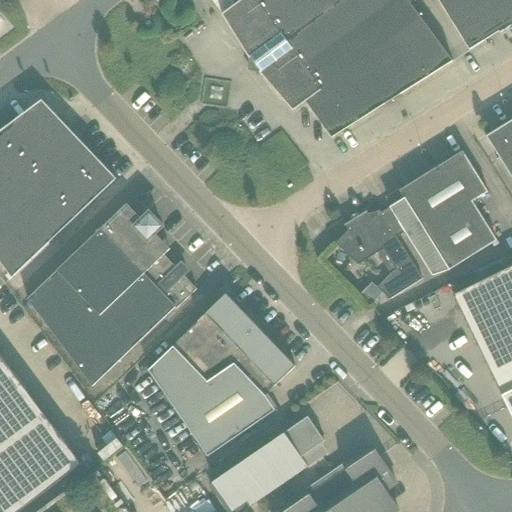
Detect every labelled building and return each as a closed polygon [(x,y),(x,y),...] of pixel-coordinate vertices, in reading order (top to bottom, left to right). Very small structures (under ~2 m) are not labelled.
[(452,62),(406,0),(230,0),(235,6),(222,15),(249,59),(251,58),(261,71),(259,72),(293,112),(306,102),(332,138),(452,62)] [(511,0),(437,0),(469,51),(499,32),(500,33),(511,25),(511,0)] [(101,169),(105,166),(71,124),(66,127),(54,112),(29,110),(0,133),(0,262),(12,279),(116,179),(108,179),(101,169)] [(511,120),(486,137),(511,178),(511,120)] [(352,260),(360,251),(369,259),(377,254),(390,274),(377,288),(382,293),(390,300),(422,279),(395,235),(404,229),(433,276),(449,271),(497,241),(473,202),(488,192),(463,152),(388,198),(393,206),(381,213),(380,211),(368,215),(367,213),(366,212),(345,225),(345,226),(346,226),(348,231),(335,244),(352,260)] [(27,300),(92,387),(175,308),(176,310),(197,290),(183,275),(187,271),(181,265),(177,269),(164,256),(170,250),(154,234),(161,227),(149,214),(142,221),(127,205),(121,210),(120,209),(99,229),(100,230),(27,300)] [(511,266),(453,296),(511,414),(511,266)] [(372,283),(361,295),(371,305),(382,293),(377,288),(372,283)] [(281,381),(295,367),(226,295),(171,347),(172,348),(148,371),(208,458),(275,411),(265,396),(281,381)] [(0,511),(17,511),(82,465),(0,355),(0,511)] [(303,417),(212,482),(232,511),(247,502),(250,506),(308,466),(302,457),(322,443),(303,417)] [(395,511),(398,510),(395,505),(389,510),(381,498),(387,494),(385,491),(396,483),(387,469),(385,471),(379,463),(382,461),(372,448),(345,466),(346,469),(308,495),(307,492),(278,511),(395,511)]
